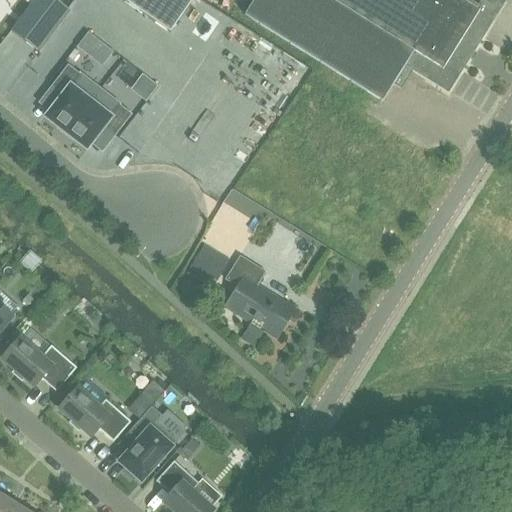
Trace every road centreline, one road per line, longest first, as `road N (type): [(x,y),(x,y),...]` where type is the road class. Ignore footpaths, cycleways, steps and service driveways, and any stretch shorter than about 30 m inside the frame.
road 1 (unclassified): [(251,511),(312,430),(511,111)]
road 2 (unclassified): [(0,120),(62,172),(165,225)]
road 3 (residential): [(126,511),(0,399)]
